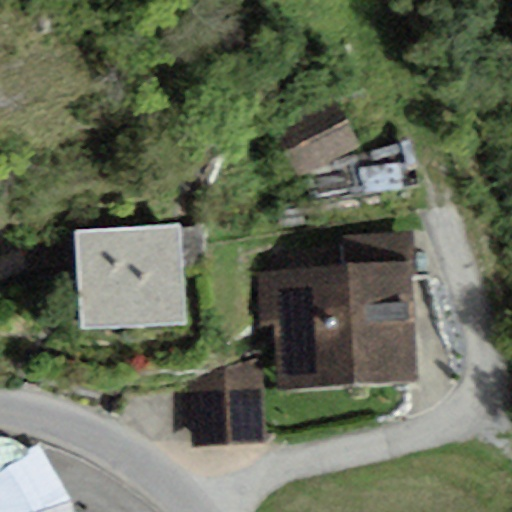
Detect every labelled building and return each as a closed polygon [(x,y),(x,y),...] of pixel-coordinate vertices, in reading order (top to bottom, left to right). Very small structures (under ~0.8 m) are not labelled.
[(345,159),(319,120),(277,147),(273,162),(283,177),(311,182),(345,159)] [(181,225),(77,232),(84,330),(188,322),(181,225)] [(349,271),(278,275),(284,382),(416,375),(408,235),(347,239),(349,271)] [(223,378),(194,395),(196,456),(263,454),(261,377),(223,378)] [(0,511),(68,511),(67,504),(38,450),(27,456),(11,442),(0,440),(0,511)]
